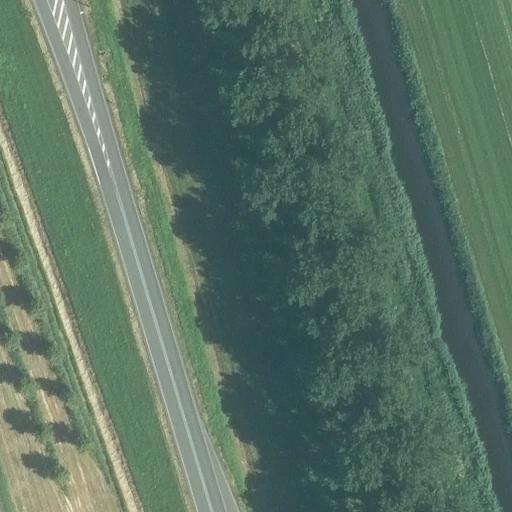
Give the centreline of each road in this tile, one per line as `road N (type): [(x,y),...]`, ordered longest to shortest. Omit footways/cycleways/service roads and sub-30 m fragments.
road 1 (trunk): [(38,0),(143,282)]
road 2 (trunk): [(143,282),(70,0)]
road 3 (trunk): [(214,511),(143,282)]
